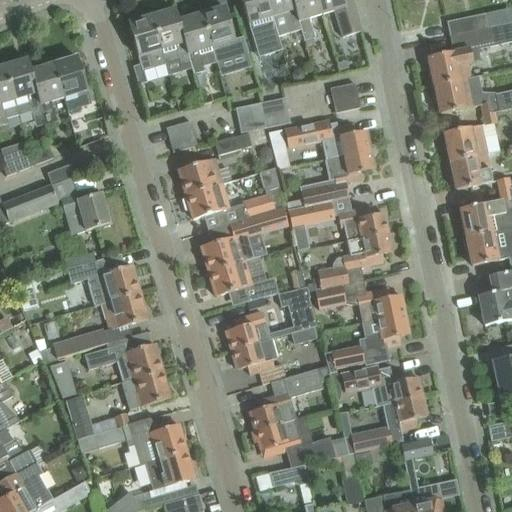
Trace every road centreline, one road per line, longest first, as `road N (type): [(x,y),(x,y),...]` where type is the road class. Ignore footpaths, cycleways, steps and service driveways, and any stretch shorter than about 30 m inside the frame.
road 1 (residential): [(233,511),(88,0)]
road 2 (residential): [(483,511),(374,0)]
